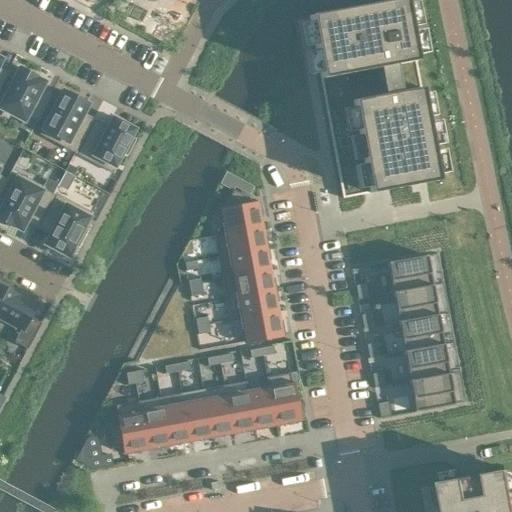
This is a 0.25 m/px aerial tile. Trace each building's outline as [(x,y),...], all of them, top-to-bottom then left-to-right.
[(404,0),(390,0),(309,15),(342,198),(438,180),(404,0)] [(35,75),(21,68),(0,106),(23,119),(26,114),(37,119),(50,95),(39,90),(43,82),(34,77),(35,75)] [(87,103),(64,90),(41,134),(75,152),(93,118),(82,112),(87,103)] [(107,126),(96,120),(79,153),(113,171),(123,152),(127,154),(134,139),(131,138),(135,128),(122,121),(113,116),(107,126)] [(65,171),(57,185),(67,190),(75,176),(65,171)] [(42,187),(20,175),(0,211),(0,219),(11,225),(12,223),(21,228),(25,220),(36,226),(52,195),(41,189),(42,187)] [(239,178),(235,186),(250,194),(254,186),(239,178)] [(220,210),(224,233),(263,226),(258,203),(251,204),(249,197),(233,189),(226,203),(227,209),(220,210)] [(91,212),(57,194),(39,228),(50,233),(45,243),(68,256),(75,243),(78,245),(86,231),(82,229),(91,212)] [(224,233),(215,235),(219,256),(267,247),(263,226),(224,233)] [(267,247),(219,256),(222,277),(270,269),(267,247)] [(427,255),(387,262),(393,293),(432,285),(427,255)] [(197,260),(185,262),(186,270),(198,268),(197,260)] [(270,269),(222,277),(226,299),(274,290),(270,269)] [(200,278),(188,280),(190,288),(201,286),(200,278)] [(366,283),(356,285),(358,299),(368,297),(366,283)] [(432,285),(393,293),(398,322),(438,315),(432,285)] [(35,305),(0,286),(0,316),(21,328),(14,341),(28,349),(42,322),(29,316),(35,305)] [(201,286),(190,288),(191,296),(203,294),(201,286)] [(274,290),(226,299),(230,320),(240,318),(278,311),(274,290)] [(278,311),(240,318),(245,341),(283,334),(278,311)] [(371,313),(361,315),(364,328),(374,327),(371,313)] [(438,315),(398,322),(404,351),(443,344),(438,315)] [(207,316),(195,318),(197,326),(209,324),(207,316)] [(209,324),(197,326),(198,334),(210,332),(209,324)] [(377,342),(367,344),(369,358),(379,356),(377,342)] [(443,344),(404,351),(409,381),(449,374),(443,344)] [(273,345),(261,347),(263,355),(274,353),(273,345)] [(263,355),(261,347),(249,350),(251,357),(263,355)] [(230,353),(219,355),(220,363),(232,361),(230,353)] [(220,363),(219,355),(207,357),(208,365),(220,363)] [(188,361),(176,363),(178,371),(189,369),(188,361)] [(178,371),(176,363),(164,365),(166,373),(178,371)] [(142,370),(134,371),(136,383),(144,381),(142,370)] [(136,383),(134,371),(126,372),(128,384),(136,383)] [(297,371),(290,373),(293,389),(298,388),(297,382),(299,381),(297,371)] [(382,372),(372,373),(375,387),(385,385),(382,372)] [(268,387),(275,425),(299,421),(297,411),(301,410),(297,392),(294,392),(293,389),(290,373),(267,377),(268,387)] [(449,374),(409,381),(415,411),(454,404),(449,374)] [(224,385),(233,433),(254,429),(247,391),(245,381),(224,385)] [(224,385),(203,389),(205,399),(212,437),(233,433),(224,385)] [(268,387),(247,391),(254,429),(275,425),(268,387)] [(160,397),(169,445),(191,441),(183,403),(182,393),(160,397)] [(160,397),(139,401),(148,449),(169,445),(160,397)] [(205,399),(183,403),(191,441),(212,437),(205,399)] [(139,401),(116,405),(119,423),(107,425),(111,447),(123,445),(125,453),(148,449),(139,401)] [(388,401),(378,403),(380,417),(390,415),(388,401)] [(91,449),(79,451),(82,464),(93,462),(91,449)] [(440,484),(421,487),(425,511),(511,511),(511,484),(509,470),(486,474),(462,479),(440,483),(440,484)]
